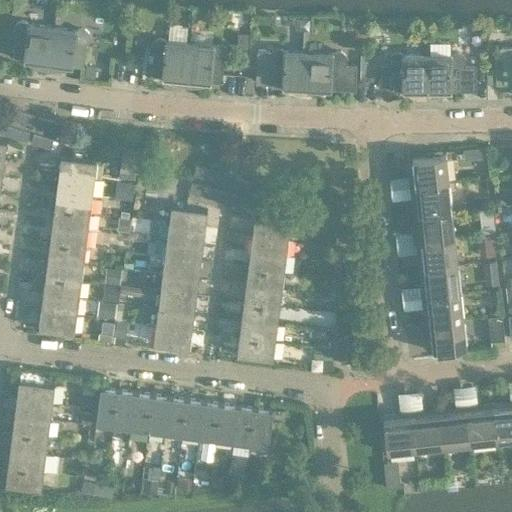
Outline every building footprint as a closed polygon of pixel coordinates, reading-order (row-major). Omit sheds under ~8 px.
[(47,68),(53,27),(28,23),(25,21),(21,20),(17,22),(15,25),(14,29),(16,32),(13,57),(34,59),(33,66),(47,68)] [(83,66),(86,42),(89,39),(89,35),(88,31),(85,29),(81,28),(77,30),(53,27),(47,68),(61,70),(62,63),(83,66)] [(186,85),(190,43),(165,40),(162,38),(158,38),(154,39),(152,43),(152,47),(153,50),(151,74),(172,76),(172,83),(186,85)] [(215,45),(190,43),(186,85),(200,86),(201,79),(222,81),(224,57),(226,54),(227,50),(225,46),(222,44),(218,44),(215,45)] [(511,45),(500,46),(495,53),(497,88),(511,87),(511,45)] [(306,93),(308,51),(284,50),(280,48),(276,48),(273,50),(271,53),(271,57),(272,60),(272,81),(271,85),(293,86),(292,92),(306,93)] [(256,49),(255,80),(272,81),(272,60),(271,57),(271,53),(273,50),(256,49)] [(355,88),(356,65),(343,64),(345,60),(346,56),(344,53),(341,51),(337,51),(333,52),(308,51),(306,93),(321,94),(321,87),(355,88)] [(427,96),(427,54),(402,54),(399,52),(395,52),(391,54),(389,58),(389,62),(391,65),(379,65),(379,85),(391,85),(392,89),(413,89),(413,96),(427,96)] [(476,89),(476,64),(463,64),(464,61),(464,57),(462,54),(459,52),(455,52),(451,54),(427,54),(427,96),(441,96),(441,89),(476,89)] [(34,115),(5,106),(2,114),(32,123),(34,115)] [(56,130),(58,123),(39,117),(36,124),(56,130)] [(29,132),(0,122),(0,132),(27,140),(29,132)] [(51,148),(53,140),(53,138),(34,132),(31,142),(51,148)] [(484,146),(474,147),(475,151),(483,157),(485,157),(484,146)] [(138,172),(139,154),(138,152),(124,149),(122,149),(119,178),(135,180),(136,172),(138,172)] [(412,157),(415,184),(449,180),(446,153),(441,154),(441,150),(425,152),(426,155),(412,157)] [(95,178),(98,160),(62,155),(59,173),(95,178)] [(98,158),(98,175),(108,175),(109,159),(98,158)] [(501,164),(495,165),(496,175),(503,174),(501,164)] [(196,166),(194,174),(194,175),(229,185),(231,176),(196,166)] [(93,195),(95,178),(59,173),(57,190),(93,195)] [(412,195),(411,173),(392,174),(393,196),(412,195)] [(250,182),(235,177),(232,186),(247,190),(250,182)] [(449,180),(415,184),(417,202),(414,202),(415,212),(452,208),(449,180)] [(135,184),(118,181),(116,198),(132,200),(135,184)] [(224,201),(226,192),(191,182),(189,191),(224,201)] [(90,211),(93,195),(57,190),(55,207),(90,211)] [(506,192),(495,194),(496,204),(507,203),(506,192)] [(243,207),(245,198),(230,193),(227,202),(243,207)] [(171,205),(169,222),(205,227),(207,210),(171,205)] [(88,229),(90,211),(55,207),(52,224),(88,229)] [(455,235),(452,208),(415,212),(416,224),(419,224),(421,239),(455,235)] [(255,215),(252,233),(288,238),(290,220),(255,215)] [(128,230),(130,217),(128,216),(121,216),(119,229),(128,230)] [(138,231),(140,218),(132,217),(130,230),(138,231)] [(202,244),(205,227),(169,222),(167,239),(202,244)] [(494,222),(481,223),(482,232),(495,231),(494,222)] [(88,229),(52,224),(50,241),(86,246),(88,229)] [(397,230),(399,251),(418,249),(415,227),(397,230)] [(286,255),(288,238),(252,233),(250,250),(286,255)] [(495,233),(481,234),(482,242),(495,241),(495,233)] [(455,235),(421,239),(423,257),(419,257),(421,267),(457,263),(455,235)] [(202,244),(167,239),(164,256),(200,261),(202,244)] [(86,246),(50,241),(47,258),(83,263),(86,246)] [(283,272),(286,255),(250,250),(247,267),(283,272)] [(198,278),(200,261),(164,256),(162,274),(198,278)] [(83,263),(47,258),(45,275),(81,280),(83,263)] [(460,291),(457,263),(421,267),(422,279),(425,278),(427,294),(460,291)] [(123,268),(115,267),(113,284),(120,285),(123,268)] [(281,289),(283,272),(247,267),(245,284),(281,289)] [(198,278),(162,274),(159,290),(195,295),(198,278)] [(81,280),(45,275),(42,292),(78,297),(81,280)] [(403,284),(405,306),(423,304),(421,282),(403,284)] [(105,284),(103,299),(118,301),(120,286),(105,284)] [(281,289),(245,284),(243,301),(278,306),(281,289)] [(146,297),(147,290),(147,289),(122,285),(120,293),(146,297)] [(193,312),(195,295),(159,290),(157,307),(193,312)] [(463,319),(460,291),(427,294),(428,312),(425,312),(426,322),(463,319)] [(78,297),(42,292),(40,309),(76,314),(78,297)] [(278,306),(243,301),(242,305),(240,319),(276,324),(278,306)] [(107,316),(116,318),(118,303),(109,302),(107,316)] [(191,329),(193,312),(157,307),(155,324),(191,329)] [(76,314),(40,309),(38,327),(73,332),(76,314)] [(502,315),(488,316),(490,340),(504,339),(502,315)] [(273,341),(276,324),(240,319),(238,335),(273,341)] [(466,347),(463,319),(426,322),(428,334),(431,333),(433,351),(446,349),(447,353),(462,351),(461,347),(466,347)] [(104,321),(102,331),(114,333),(115,323),(104,321)] [(191,329),(155,324),(152,342),(188,347),(191,329)] [(273,341),(238,335),(235,353),(271,358),(273,341)] [(351,362),(349,337),(339,338),(341,363),(351,362)] [(332,361),(331,350),(331,348),(315,347),(313,353),(313,359),(332,361)] [(18,379),(15,397),(52,401),(54,384),(18,379)] [(457,399),(478,399),(477,382),(456,383),(457,399)] [(112,425),(117,389),(100,387),(95,423),(112,425)] [(422,387),(400,389),(402,408),(424,406),(422,387)] [(134,391),(117,389),(112,425),(129,427),(134,391)] [(146,430),(151,394),(134,391),(129,427),(146,430)] [(91,407),(92,394),(79,393),(77,405),(91,407)] [(168,396),(151,394),(146,430),(163,432),(168,396)] [(180,434),(185,398),(168,396),(163,432),(180,434)] [(49,419),(52,401),(15,397),(13,414),(49,419)] [(198,436),(202,400),(185,398),(180,434),(198,436)] [(214,438),(219,403),(202,400),(198,436),(214,438)] [(505,401),(494,402),(498,440),(511,438),(511,403),(505,404),(505,401)] [(498,440),(494,402),(483,404),(483,407),(467,408),(471,442),(498,440)] [(231,441),(236,405),(219,403),(214,438),(231,441)] [(249,443),(253,407),(236,405),(231,441),(249,443)] [(272,409),(253,407),(249,443),(267,445),(272,409)] [(471,442),(467,408),(450,410),(450,407),(439,408),(443,445),(471,442)] [(443,445),(439,408),(428,409),(428,413),(412,414),(416,448),(443,445)] [(416,448),(412,414),(395,416),(395,413),(383,414),(387,451),(416,448)] [(47,436),(49,419),(13,414),(11,431),(47,436)] [(47,436),(11,431),(9,448),(45,453),(47,436)] [(45,453),(9,448),(6,465),(43,470),(45,453)] [(43,470),(6,465),(4,483),(40,488),(43,470)] [(177,486),(191,488),(192,479),(179,477),(177,486)] [(390,479),(385,479),(386,487),(391,486),(400,485),(399,478),(390,479)] [(103,493),(104,485),(82,481),(81,490),(103,493)] [(112,495),(113,486),(104,485),(103,493),(112,495)]
